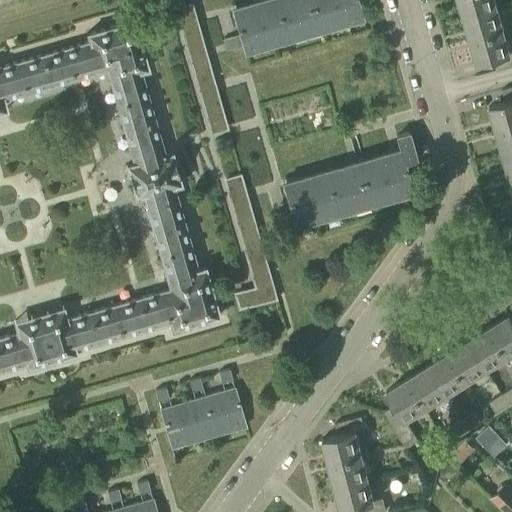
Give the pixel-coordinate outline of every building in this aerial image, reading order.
[(276,0),(233,13),(239,34),(243,46),(244,51),(245,51),(244,47),(258,43),(259,47),(275,42),(273,38),(287,35),(288,38),(304,34),(303,30),(316,26),(317,30),(318,30),(317,26),(331,22),(332,26),(348,21),(347,17),(360,13),(361,17),(362,17),(357,0),(276,0)] [(496,6),(493,0),(458,0),(463,16),(496,6)] [(192,3),(176,7),(180,23),(181,27),(197,23),(192,3)] [(502,29),(496,6),(463,16),(469,39),(502,29)] [(176,7),(169,9),(173,25),(180,23),(176,7)] [(173,25),(169,9),(162,11),(166,27),(173,25)] [(166,27),(162,11),(155,13),(159,29),(166,27)] [(102,54),(140,43),(133,20),(87,34),(89,41),(98,71),(106,69),(102,54)] [(197,23),(181,27),(183,34),(199,30),(197,23)] [(502,29),(469,39),(476,62),(492,58),(495,70),(511,65),(511,51),(509,53),(502,29)] [(201,37),(199,30),(183,34),(185,41),(201,37)] [(243,46),(239,34),(223,39),(226,51),(243,46)] [(201,37),(185,41),(187,48),(203,44),(201,37)] [(98,71),(89,41),(65,48),(74,78),(98,71)] [(147,69),(140,43),(102,54),(106,69),(109,80),(139,71),(147,69)] [(203,44),(187,48),(189,55),(205,51),(203,44)] [(74,78),(65,48),(42,55),(50,85),(74,78)] [(205,51),(189,55),(191,62),(207,57),(205,51)] [(50,85),(42,55),(18,62),(26,92),(50,85)] [(209,64),(207,57),(191,62),(193,69),(209,64)] [(26,92),(18,62),(0,67),(0,89),(3,99),(26,92)] [(211,71),(209,64),(193,69),(195,76),(211,71)] [(146,94),(139,71),(109,80),(116,103),(146,94)] [(213,78),(211,71),(195,76),(197,83),(213,78)] [(215,85),(213,78),(197,83),(199,90),(215,85)] [(215,85),(199,90),(201,97),(217,92),(215,85)] [(495,130),(511,125),(511,85),(501,89),(504,102),(488,106),(495,130)] [(217,92),(201,97),(203,104),(219,99),(217,92)] [(146,94),(116,103),(123,127),(153,118),(146,94)] [(219,99),(203,104),(205,111),(221,106),(219,99)] [(223,113),(221,106),(205,111),(207,117),(223,113)] [(223,113),(207,117),(209,124),(225,120),(223,113)] [(153,118),(123,127),(130,151),(160,142),(153,118)] [(227,127),(225,120),(209,124),(211,132),(227,127)] [(511,149),(511,125),(495,130),(502,153),(511,149)] [(401,153),(284,187),(290,208),(293,221),(295,226),(296,225),(295,221),(308,217),(309,221),(325,217),(324,213),(337,209),(338,213),(354,208),(353,204),(367,200),(368,204),(369,204),(368,200),(381,196),(382,200),(398,196),(397,192),(411,188),(412,192),(413,191),(404,161),(415,157),(415,158),(416,158),(409,132),(396,136),(401,153)] [(160,142),(130,151),(133,163),(126,165),(135,197),(142,195),(145,206),(175,197),(172,186),(179,184),(170,153),(163,155),(160,142)] [(511,149),(502,153),(508,176),(511,174),(511,149)] [(227,187),(243,183),(241,175),(239,176),(225,180),(227,187)] [(243,183),(227,187),(229,194),(245,189),(243,183)] [(245,189),(229,194),(231,201),(247,196),(245,189)] [(249,203),(247,196),(231,201),(233,208),(249,203)] [(175,197),(145,206),(152,230),(182,221),(175,197)] [(249,203),(233,208),(235,215),(251,210),(249,203)] [(293,221),(290,208),(273,213),(277,225),(293,221)] [(253,217),(251,210),(235,215),(237,222),(253,217)] [(253,217),(237,222),(239,228),(255,224),(253,217)] [(182,221),(152,230),(159,254),(189,245),(182,221)] [(257,231),(255,224),(239,228),(241,235),(257,231)] [(259,238),(257,231),(241,235),(243,242),(259,238)] [(259,238),(243,242),(245,249),(261,244),(259,238)] [(261,244),(245,249),(247,256),(263,251),(261,244)] [(196,269),(189,245),(159,254),(166,278),(196,269)] [(263,251),(247,256),(249,263),(265,258),(263,251)] [(267,265),(265,258),(249,263),(251,270),(267,265)] [(269,272),(267,265),(251,270),(253,277),(269,272)] [(204,267),(196,269),(166,278),(169,290),(173,301),(185,298),(186,301),(194,298),(196,306),(207,303),(207,300),(213,299),(204,267)] [(253,277),(256,288),(261,304),(277,299),(269,272),(253,277)] [(261,304),(256,288),(249,290),(254,306),(261,304)] [(173,301),(169,290),(161,292),(169,322),(172,330),(218,316),(213,299),(207,300),(207,303),(196,306),(194,298),(186,301),(185,298),(173,301)] [(249,290),(242,292),(247,308),(254,306),(249,290)] [(169,322),(161,292),(138,299),(147,328),(169,322)] [(247,308),(242,292),(235,294),(240,310),(247,308)] [(147,328),(138,299),(115,305),(124,335),(147,328)] [(115,305),(91,312),(100,342),(124,335),(115,305)] [(63,308),(38,315),(50,361),(76,354),(74,350),(66,319),(63,308)] [(91,312),(66,319),(74,350),(100,342),(91,312)] [(50,361),(38,315),(14,322),(17,333),(18,337),(26,363),(27,368),(50,361)] [(488,328),(505,356),(511,351),(511,320),(508,315),(488,328)] [(505,356),(488,328),(467,340),(485,368),(505,356)] [(18,337),(17,333),(0,338),(0,360),(3,370),(26,363),(18,337)] [(467,340),(447,353),(465,381),(485,368),(467,340)] [(465,381),(447,353),(427,365),(444,393),(465,381)] [(427,365),(407,378),(424,406),(444,393),(427,365)] [(232,379),(230,369),(219,373),(221,382),(232,379)] [(202,388),(200,378),(189,381),(191,391),(202,388)] [(424,406),(407,378),(386,391),(394,404),(383,411),(405,446),(417,439),(404,418),(424,406)] [(511,386),(501,393),(508,403),(511,400),(511,386)] [(234,387),(212,393),(223,432),(231,429),(229,426),(243,422),(244,425),(245,425),(234,387)] [(168,398),(166,388),(155,391),(158,400),(168,398)] [(212,393),(182,401),(193,440),(201,438),(200,434),(214,430),(215,434),(223,432),(212,393)] [(508,403),(501,393),(488,401),(495,412),(508,403)] [(160,408),(171,446),(172,446),(171,442),(184,438),(185,442),(193,440),(182,401),(160,408)] [(461,418),(467,429),(480,421),(474,410),(461,418)] [(328,462),(361,454),(355,432),(364,429),(360,416),(334,422),(338,435),(322,439),(328,462)] [(467,429),(461,418),(447,427),(454,437),(467,429)] [(465,439),(451,454),(460,462),(474,447),(465,439)] [(361,454),(328,462),(334,485),(367,477),(361,454)] [(367,477),(334,485),(340,509),(356,505),(357,511),(379,511),(386,510),(382,497),(373,500),(367,477)] [(150,490),(147,480),(136,483),(139,493),(150,490)] [(511,511),(511,485),(507,481),(493,495),(509,511),(511,511)] [(121,499),(118,489),(107,492),(109,501),(121,499)] [(87,509),(84,498),(73,502),(75,511),(87,509)] [(156,511),(153,498),(130,504),(132,511),(156,511)]
